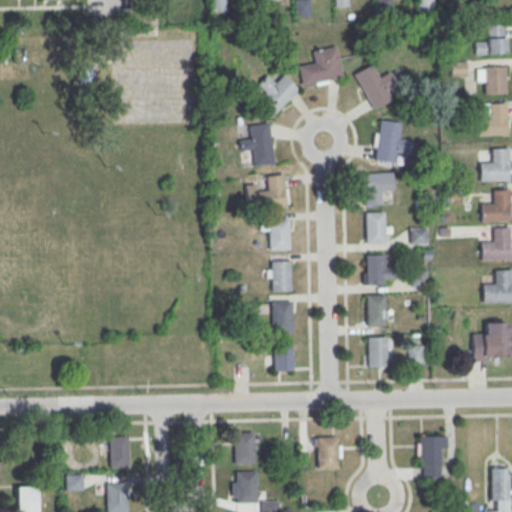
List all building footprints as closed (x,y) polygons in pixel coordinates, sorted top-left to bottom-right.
[(307,0),(293,0),(293,15),(307,15),(307,0)] [(504,23),(485,23),(485,44),(474,44),(474,53),(504,53),(504,23)] [(300,84),(340,78),(335,46),(311,50),(314,62),(297,65),(300,84)] [(450,61),(450,75),(465,75),(465,61),(450,61)] [(391,98),(372,63),(352,74),(371,109),(391,98)] [(74,65),(83,65),(90,65),(90,83),(74,83),(74,65)] [(476,83),(485,83),(485,93),(504,93),(504,66),(476,66),(476,83)] [(273,82),(266,75),(255,85),(264,93),(254,103),(268,117),(296,89),(281,74),(273,82)] [(488,103),(505,102),(506,135),(477,136),(476,117),(488,117),(488,103)] [(395,162),(399,122),(375,119),(371,159),(395,162)] [(271,163),(267,122),(246,125),(248,137),(237,138),(238,147),(250,146),(252,165),(271,163)] [(490,148),(507,147),(508,180),(479,181),(478,162),(490,162),(490,148)] [(361,204),(380,204),(380,192),(391,192),(391,172),(361,172),(361,204)] [(258,189),(259,207),(285,206),(283,174),(265,175),(265,189),(258,189)] [(491,189),(508,189),(509,221),(480,222),(479,203),(491,203),(491,189)] [(363,212),(382,212),(383,242),(363,242),(363,212)] [(267,219),(286,218),(287,248),(268,249),(267,219)] [(407,243),(425,243),(425,226),(407,226),(407,243)] [(491,227),(508,227),(509,259),(480,260),(479,241),(491,241),(491,227)] [(363,255),(382,254),(383,284),(363,285),(363,255)] [(268,260),(288,260),(289,290),(269,290),(268,260)] [(426,269),(408,269),(408,284),(426,284),(426,269)] [(492,270),(509,269),(510,301),(481,302),(480,284),(493,283),(492,270)] [(363,294),(382,294),(383,324),(363,324),(363,294)] [(269,301),(289,300),(289,330),(270,331),(269,301)] [(511,332),(505,332),(505,322),(483,322),(483,333),(471,333),(471,359),(511,359),(511,332)] [(365,337),(385,336),(385,366),(366,367),(365,337)] [(407,339),(407,364),(421,364),(421,339),(407,339)] [(271,341),(290,340),(291,370),(271,371),(271,341)] [(251,431),(252,463),(231,464),(230,431),(251,431)] [(416,435),(417,465),(422,465),(422,481),(439,481),(439,448),(447,448),(447,435),(416,435)] [(315,437),(335,436),(336,467),(316,468),(315,437)] [(108,454),(108,466),(119,466),(119,454),(108,454)] [(487,467),(488,500),(494,500),(494,510),(481,510),(481,511),(500,511),(508,511),(507,466),(487,467)] [(254,470),(254,501),(235,501),(235,498),(229,498),(229,482),(235,482),(235,470),(254,470)] [(64,490),(81,490),(81,473),(64,473),(64,490)] [(104,511),(103,482),(124,482),(125,511),(104,511)] [(14,511),(14,486),(33,485),(34,511),(14,511)] [(277,511),(278,499),(259,499),(258,511),(277,511)]
